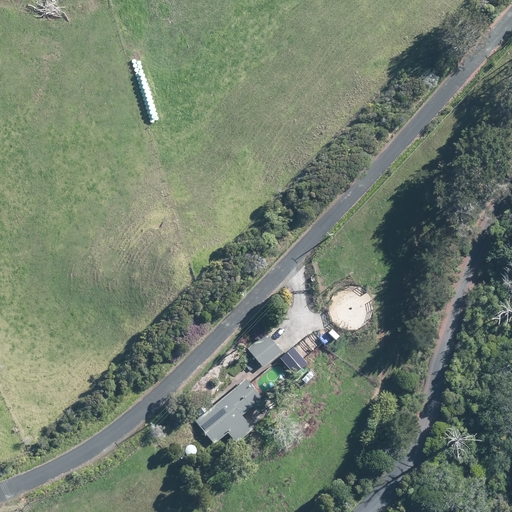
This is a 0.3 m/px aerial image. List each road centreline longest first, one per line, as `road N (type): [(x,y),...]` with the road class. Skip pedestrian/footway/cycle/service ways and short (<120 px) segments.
road 1 (unclassified): [(0,481),(44,467),(111,428),(194,352),(511,6)]
road 2 (unclassified): [(346,511),(383,480),(449,377),(511,188)]
